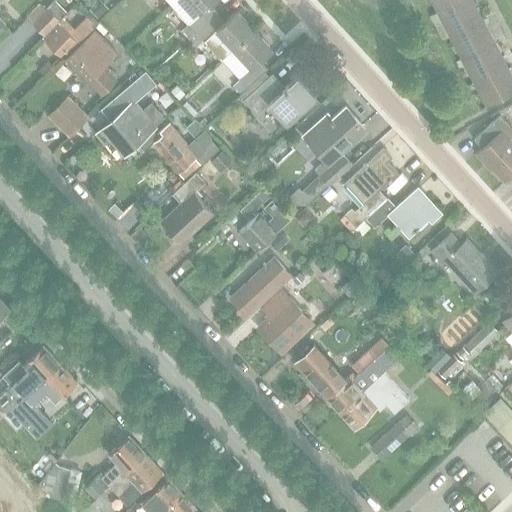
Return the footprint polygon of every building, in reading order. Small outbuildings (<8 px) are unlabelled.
[(188,39),(195,33),(215,13),(207,5),(213,0),(185,0),(198,14),(180,30),(188,39)] [(430,0),(436,11),(457,0),(430,0)] [(449,35),(481,18),(471,0),(457,0),(436,11),(449,35)] [(38,5),(25,18),(43,36),(65,13),(53,1),(44,10),(38,5)] [(96,2),(89,8),(98,18),(105,11),(96,2)] [(232,50),(252,30),(235,11),(223,22),(215,13),(195,33),(220,60),(232,50)] [(67,15),(65,13),(43,36),(41,37),(59,55),(63,50),(66,53),(98,22),(89,13),(73,28),(64,18),(67,15)] [(102,20),(108,26),(113,21),(107,15),(102,20)] [(461,58),(493,41),(481,18),(449,35),(461,58)] [(232,50),(249,69),(238,79),(246,88),(266,69),(258,60),(270,50),(252,30),(232,50)] [(65,59),(101,95),(114,81),(101,69),(112,57),(92,37),(80,49),(78,46),(65,59)] [(473,81),(505,65),(493,41),(461,58),(473,81)] [(47,60),(37,69),(43,76),(53,67),(47,60)] [(486,105),(511,91),(511,77),(505,65),(473,81),(486,105)] [(145,66),(100,105),(111,117),(129,102),(133,98),(155,79),(145,66)] [(286,124),(314,97),(295,76),(280,90),(268,77),(242,100),(255,114),(267,104),(286,124)] [(174,97),(161,84),(157,88),(170,101),(174,97)] [(184,93),(175,84),(169,90),(178,99),(184,93)] [(46,116),(68,137),(88,117),(67,95),(46,116)] [(100,127),(94,133),(116,158),(122,153),(124,155),(138,143),(138,142),(144,149),(152,143),(159,137),(156,133),(153,130),(157,126),(133,99),(129,102),(111,117),(100,127)] [(339,152),(364,130),(344,107),(331,119),(326,114),(303,136),(325,160),(314,170),(328,185),(351,164),(339,152)] [(511,137),(511,129),(499,114),(473,138),(481,147),(475,152),(484,163),(486,161),(504,181),(511,173),(511,141),(510,139),(511,137)] [(167,124),(156,133),(159,137),(152,143),(177,173),(183,179),(200,164),(218,148),(209,138),(203,130),(185,145),(170,127),(167,124)] [(351,231),(386,198),(378,190),(397,172),(386,161),(390,158),(381,148),(348,178),(368,199),(354,211),(351,207),(339,218),(351,231)] [(210,161),(220,172),(231,161),(221,151),(210,161)] [(160,220),(181,242),(212,213),(192,192),(204,182),(195,172),(172,194),(180,202),(160,220)] [(320,188),(312,180),(301,189),(309,198),(320,188)] [(271,194),(263,185),(239,209),(247,217),(271,194)] [(298,186),(288,195),(296,204),(305,204),(310,199),(301,189),(298,186)] [(386,198),(365,217),(374,226),(387,214),(408,237),(428,219),(431,222),(441,213),(417,187),(394,208),(386,198)] [(256,250),(292,216),(291,215),(288,218),(271,199),(263,207),(272,216),(267,221),(258,212),(238,231),(256,250)] [(305,209),(296,218),(305,227),(313,218),(305,209)] [(276,248),(285,239),(279,233),(270,241),(276,248)] [(474,291),(495,272),(465,239),(459,244),(449,233),(430,250),(441,262),(445,259),(463,279),(474,291)] [(414,252),(406,243),(396,252),(397,253),(392,258),(393,259),(399,267),(414,254),(413,253),(414,252)] [(230,297),(247,315),(290,275),(273,257),(230,297)] [(299,273),(292,279),(297,284),(304,278),(299,273)] [(350,278),(340,287),(349,297),(359,288),(350,278)] [(270,315),(258,326),(281,351),(311,322),(280,289),(262,306),(270,315)] [(0,316),(10,308),(0,297),(0,316)] [(511,331),(511,310),(502,320),(511,331)] [(382,316),(374,319),(380,333),(388,330),(382,316)] [(489,321),(464,344),(474,355),(498,332),(489,321)] [(386,342),(346,379),(313,342),(292,361),(339,412),(383,371),(382,371),(398,356),(386,342)] [(0,417),(25,394),(59,363),(42,344),(22,363),(30,372),(17,385),(16,383),(0,397),(0,417)] [(462,346),(456,352),(462,358),(468,353),(462,346)] [(453,354),(436,371),(444,379),(451,371),(454,374),(462,367),(459,364),(461,362),(453,354)] [(434,355),(426,364),(434,372),(442,363),(434,355)] [(0,419),(26,395),(28,397),(21,403),(27,409),(18,417),(36,436),(51,422),(34,403),(47,391),(56,400),(76,381),(59,363),(25,394),(0,417),(0,419)] [(452,391),(451,391),(440,380),(430,370),(426,373),(448,395),(452,391)] [(353,427),(375,406),(379,410),(385,404),(393,412),(408,399),(383,371),(339,412),(353,427)] [(442,378),(440,380),(451,390),(455,387),(448,380),(446,383),(442,378)] [(461,390),(470,400),(470,401),(473,405),(484,395),(472,380),(461,390)] [(511,411),(500,398),(483,413),(511,444),(511,411)] [(380,458),(417,426),(406,413),(369,446),(380,458)] [(443,477),(485,436),(470,420),(428,462),(443,477)] [(110,485),(145,453),(128,434),(108,453),(116,462),(103,474),(100,471),(94,476),(95,477),(84,486),(94,497),(109,484),(110,485)] [(127,503),(141,490),(162,471),(145,453),(110,485),(127,503)] [(74,503),(82,471),(59,466),(55,463),(39,484),(50,497),(74,503)] [(150,511),(159,511),(181,492),(167,477),(141,501),(150,511)] [(105,508),(117,497),(108,487),(96,498),(105,508)] [(189,511),(195,507),(181,492),(159,511),(189,511)]
